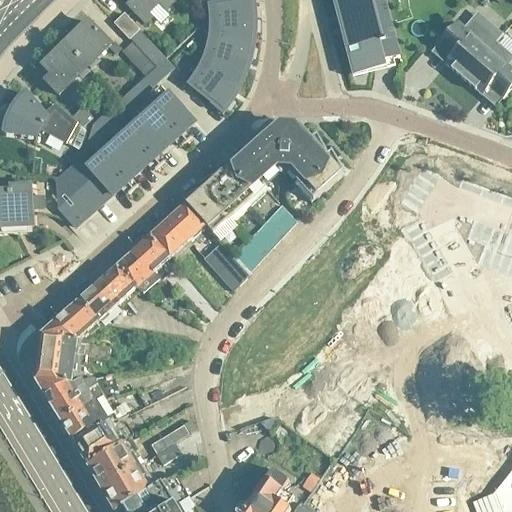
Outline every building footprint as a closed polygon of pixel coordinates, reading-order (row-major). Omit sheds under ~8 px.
[(134,0),(128,6),(146,23),(152,16),(149,13),(158,4),(164,10),(174,0),(134,0)] [(192,84),(190,86),(212,103),(211,104),(222,113),(225,109),(231,101),(250,59),(252,49),(253,40),(254,32),(254,22),(252,0),(220,0),(221,4),(208,6),(209,7),(211,6),(212,11),(192,84)] [(336,0),(339,10),(335,11),(338,23),(338,24),(365,17),(373,14),(387,11),(384,0),(336,0)] [(365,17),(338,24),(339,24),(342,36),(345,35),(349,49),(345,50),(352,78),(365,75),(364,68),(393,60),(400,58),(387,11),(373,14),(365,17)] [(155,69),(166,59),(124,14),(114,23),(132,43),(133,44),(155,68),(155,69)] [(463,81),(496,43),(477,27),(470,34),(457,22),(438,44),(452,56),(444,64),(463,81)] [(89,23),(66,46),(88,68),(111,46),(89,23)] [(133,44),(132,43),(122,52),(145,78),(145,77),(155,68),(133,44)] [(511,60),(511,56),(496,43),(463,81),(481,96),(489,88),(502,100),(511,88),(511,69),(507,66),(511,60)] [(88,68),(66,46),(43,68),(51,76),(45,82),(58,96),(64,89),(65,90),(88,68)] [(155,68),(153,70),(160,77),(172,66),(166,59),(155,69),(155,68)] [(145,77),(145,78),(151,85),(157,80),(160,77),(153,70),(145,77)] [(145,78),(136,85),(143,92),(151,85),(145,78)] [(143,92),(136,85),(128,93),(134,100),(143,92)] [(119,101),(126,108),(134,100),(128,93),(119,101)] [(168,97),(155,108),(186,143),(191,139),(185,131),(194,123),(168,94),(167,95),(168,97)] [(45,113),(43,111),(37,105),(36,106),(25,95),(20,100),(15,107),(11,113),(8,120),(6,126),(5,133),(20,135),(20,137),(25,138),(25,136),(36,138),(40,131),(66,145),(77,125),(55,105),(45,113)] [(126,108),(119,101),(115,104),(111,108),(117,115),(126,108)] [(81,108),(72,119),(82,128),(93,119),(81,108)] [(102,116),(109,123),(117,115),(111,108),(102,116)] [(155,108),(142,120),(167,148),(175,141),(181,147),(186,143),(155,108)] [(102,116),(94,124),(100,131),(109,123),(102,116)] [(142,120),(128,132),(160,167),(165,163),(158,155),(167,148),(142,120)] [(92,125),(85,148),(94,148),(97,137),(99,132),(100,131),(94,124),(92,125)] [(331,154),(328,156),(317,136),(315,136),(316,137),(312,140),(301,128),(274,127),(266,134),(296,167),(293,170),(301,180),(294,186),(311,204),(344,175),(343,174),(344,173),(332,153),(331,153),(331,154)] [(128,132),(115,144),(139,172),(148,164),(154,171),(160,167),(128,132)] [(266,134),(255,144),(278,169),(293,170),(296,167),(266,134)] [(235,155),(236,158),(237,159),(261,185),(262,184),(278,169),(255,144),(254,143),(233,154),(234,155),(235,155)] [(115,144),(101,156),(133,191),(138,186),(131,179),(139,172),(115,144)] [(82,161),(81,162),(111,195),(112,197),(121,188),(128,196),(133,191),(101,156),(88,168),(82,161)] [(237,159),(236,158),(216,170),(217,171),(218,170),(219,174),(220,175),(250,207),(268,191),(262,184),(261,185),(237,159)] [(81,162),(70,172),(100,205),(111,195),(81,162)] [(70,172),(57,184),(70,198),(87,217),(100,205),(70,172)] [(220,175),(219,174),(199,185),(200,186),(201,185),(203,189),(204,190),(233,222),(250,207),(220,175)] [(11,193),(0,193),(0,229),(33,227),(32,209),(43,209),(42,198),(32,199),(31,188),(11,189),(11,193)] [(184,200),(187,205),(186,206),(205,227),(216,238),(233,222),(204,190),(203,189),(182,200),(183,201),(184,200)] [(70,198),(58,209),(74,228),(87,217),(70,198)] [(205,227),(186,206),(170,220),(190,242),(205,227)] [(285,238),(298,224),(282,207),(269,220),(285,238)] [(358,218),(375,229),(380,221),(363,210),(358,218)] [(190,242),(170,220),(151,237),(171,259),(190,242)] [(285,238),(269,220),(233,258),(250,276),(251,275),(251,274),(285,238)] [(171,259),(151,237),(134,253),(153,275),(171,259)] [(250,276),(233,258),(222,246),(205,261),(219,278),(234,293),(250,276)] [(153,275),(134,253),(117,268),(137,291),(142,295),(159,279),(153,275)] [(117,268),(98,285),(118,308),(137,291),(117,268)] [(98,285),(78,303),(98,326),(118,308),(98,285)] [(98,326),(78,303),(41,336),(80,343),(98,326)] [(41,336),(36,382),(76,386),(80,343),(41,336)] [(114,379),(76,386),(36,382),(55,414),(61,423),(81,411),(102,404),(119,397),(114,379)] [(114,422),(102,404),(81,411),(61,423),(73,444),(94,431),(113,423),(114,422)] [(196,431),(191,422),(184,426),(190,435),(196,431)] [(115,425),(113,423),(94,431),(73,444),(88,468),(127,445),(126,443),(130,441),(132,435),(125,424),(119,423),(115,425)] [(151,447),(156,455),(189,436),(184,427),(151,447)] [(127,445),(88,468),(101,491),(143,466),(129,444),(127,445)] [(175,446),(157,457),(162,466),(181,455),(175,446)] [(157,488),(143,466),(101,491),(114,511),(117,511),(122,510),(157,488)] [(273,471),(243,511),(290,511),(291,511),(286,508),(294,496),(284,490),(289,483),(273,471)] [(307,495),(319,479),(308,472),(297,488),(307,495)] [(176,477),(157,488),(122,510),(123,511),(169,511),(176,508),(180,505),(190,499),(176,477)] [(180,505),(176,508),(169,511),(197,511),(190,499),(180,505)]
